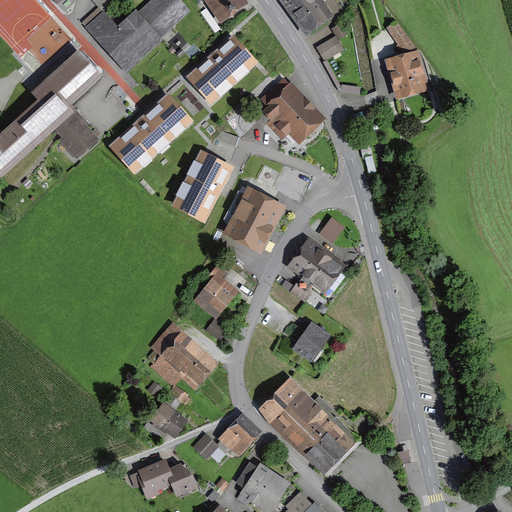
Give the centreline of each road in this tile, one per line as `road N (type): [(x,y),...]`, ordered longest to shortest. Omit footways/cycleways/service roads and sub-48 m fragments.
road 1 (secondary): [(438,511),(363,194)]
road 2 (residential): [(247,411),(236,367),(262,289),(301,220),(335,198)]
road 3 (unclassified): [(23,511),(247,411)]
road 4 (secondary): [(363,194),(332,107),(266,0)]
road 5 (residential): [(347,511),(247,411)]
